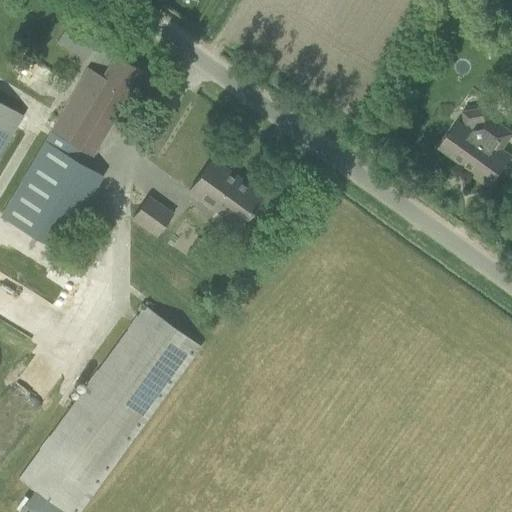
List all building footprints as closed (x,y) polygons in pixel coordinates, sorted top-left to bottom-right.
[(57,41),(86,58),(101,33),(72,16),(57,41)] [(116,55),(102,78),(89,70),(52,132),(82,150),(91,155),(142,71),(116,55)] [(0,146),(20,113),(0,101),(0,146)] [(461,109),(465,131),(456,124),(440,146),(476,172),(474,174),(491,186),(511,157),(501,150),(508,140),(496,131),(491,103),(461,109)] [(52,132),(2,215),(59,249),(93,191),(76,180),(91,155),(82,150),(52,132)] [(240,227),(251,211),(263,195),(211,158),(188,190),(240,227)] [(156,235),(172,214),(147,196),(132,217),(156,235)] [(78,511),(199,346),(142,304),(138,309),(140,311),(18,478),(34,490),(18,511),(63,511),(64,511),(78,511)]
